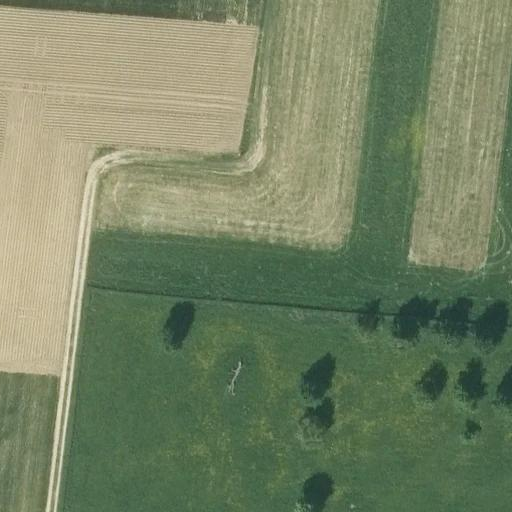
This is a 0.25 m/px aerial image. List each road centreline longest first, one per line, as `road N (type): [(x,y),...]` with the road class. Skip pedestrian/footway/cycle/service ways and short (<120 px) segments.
road 1 (track): [(50,511),(93,151)]
road 2 (track): [(93,151),(246,160),(269,0)]
